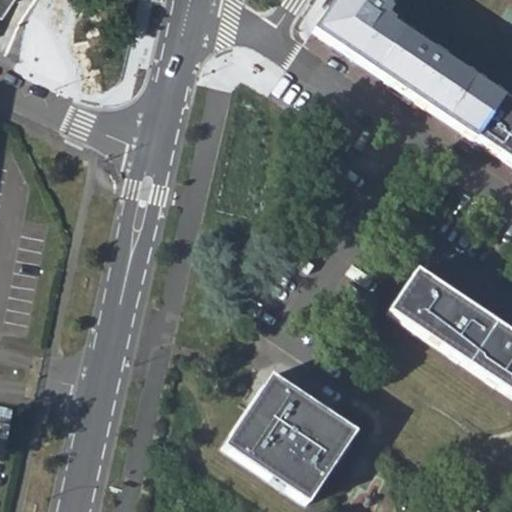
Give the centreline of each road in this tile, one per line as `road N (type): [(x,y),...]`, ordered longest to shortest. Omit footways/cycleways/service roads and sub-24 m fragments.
road 1 (primary): [(71,511),(150,154)]
road 2 (residential): [(258,38),(417,139)]
road 3 (residential): [(369,211),(274,353)]
road 4 (residential): [(511,305),(369,211)]
road 5 (residential): [(0,85),(150,154)]
road 6 (primary): [(150,154),(184,2)]
